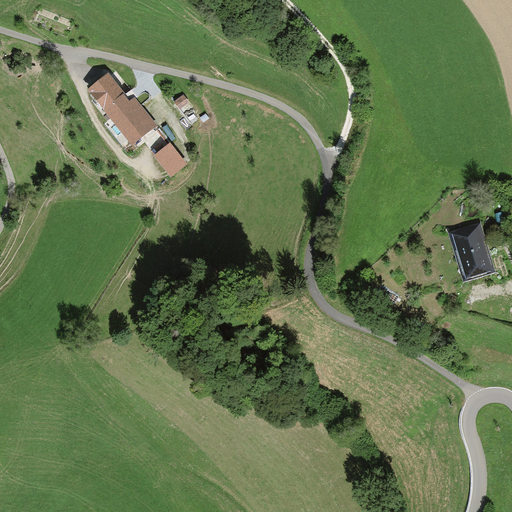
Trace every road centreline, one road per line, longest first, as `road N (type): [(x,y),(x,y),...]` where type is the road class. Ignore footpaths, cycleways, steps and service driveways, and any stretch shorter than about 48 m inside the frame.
road 1 (residential): [(479,399),(316,296),(308,271),(326,167),(309,128),(289,110),(0,29)]
road 2 (track): [(282,0),(349,78),(348,123),(340,145),(323,156)]
